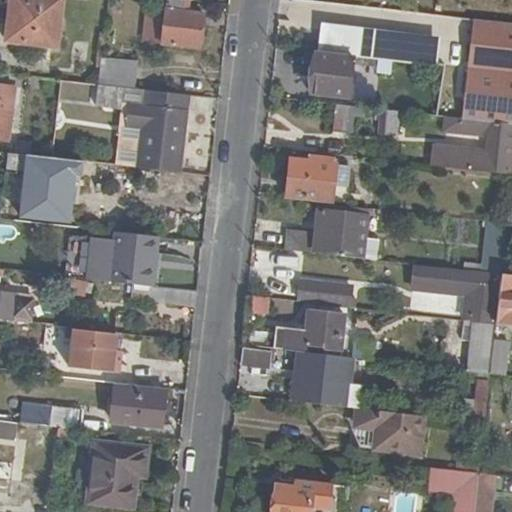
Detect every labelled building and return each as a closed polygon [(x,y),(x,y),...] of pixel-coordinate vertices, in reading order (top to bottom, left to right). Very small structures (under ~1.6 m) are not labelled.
[(169,0),(167,28),(206,35),(207,15),(187,12),(182,12),(182,0),(169,0)] [(13,5),(7,42),(60,50),(66,11),(31,5),(13,5)] [(478,73),(511,77),(511,26),(478,23),(472,70),(478,71),(478,73)] [(205,38),(166,37),(165,46),(204,50),(205,38)] [(317,70),(313,97),(351,101),(356,70),(317,70)] [(0,86),(0,151),(8,153),(16,89),(0,86)] [(467,86),(462,119),(492,123),(511,125),(511,102),(478,102),(478,88),(467,86)] [(146,90),(130,88),(128,105),(144,107),(146,90)] [(144,107),(128,105),(126,127),(142,130),(138,168),(181,174),(190,96),(146,90),(144,107)] [(331,131),(353,133),(356,107),(333,104),(331,131)] [(396,136),(397,111),(382,110),(382,135),(396,136)] [(487,172),(511,174),(511,125),(492,123),(491,130),(487,172)] [(16,142),(15,153),(30,155),(31,144),(16,142)] [(437,148),(434,166),(478,171),(479,165),(475,165),(476,152),(437,148)] [(15,153),(10,153),(9,165),(27,167),(25,179),(17,178),(12,219),(40,222),(44,194),(62,196),(64,171),(46,169),(48,157),(30,155),(15,153)] [(336,164),(291,160),(288,197),(332,201),(336,164)] [(289,231),(287,250),(362,259),(379,261),(381,241),(364,239),(368,209),(332,205),(331,213),(321,212),(318,235),(289,231)] [(508,225),(493,223),(487,273),(498,274),(502,274),(505,252),(508,225)] [(137,285),(152,286),(153,286),(158,236),(116,232),(110,282),(137,285)] [(69,239),(68,273),(82,273),(83,239),(69,239)] [(482,323),(492,324),(498,274),(487,273),(416,265),(412,288),(467,295),(464,321),(467,321),(474,322),(482,323)] [(497,325),(511,326),(511,275),(502,274),(497,325)] [(302,283),(300,303),(350,308),(351,289),(302,283)] [(152,286),(137,285),(135,300),(150,301),(197,306),(198,291),(153,286),(152,286)] [(0,316),(33,320),(36,298),(31,298),(31,296),(0,292),(0,316)] [(266,315),(266,297),(249,297),(248,314),(266,315)] [(282,329),(279,351),(304,354),(330,357),(347,358),(352,315),(329,312),(329,314),(310,312),(308,332),(282,329)] [(482,323),(474,322),(469,372),(476,372),(491,374),(491,372),(495,337),(497,325),(492,324),(482,323)] [(116,350),(118,333),(69,327),(68,338),(75,338),(72,367),(113,371),(116,350)] [(61,355),(63,329),(48,328),(46,354),(61,355)] [(510,338),(495,337),(491,372),(506,373),(510,338)] [(122,350),(116,350),(113,371),(120,371),(122,350)] [(270,352),(245,350),(243,365),(268,367),(270,352)] [(330,357),(304,354),(302,375),(295,374),(292,402),(347,408),(349,387),(343,387),(347,358),(330,357)] [(483,449),(480,474),(495,476),(499,476),(501,453),(487,451),(491,426),(501,427),(502,409),(506,409),(510,376),(491,374),(490,382),(485,424),(483,449)] [(465,422),(485,424),(490,382),(478,381),(476,401),(466,401),(465,422)] [(145,388),(145,386),(116,383),(113,421),(163,426),(166,390),(145,388)] [(25,405),(23,423),(57,427),(59,427),(69,429),(85,430),(87,412),(54,408),(25,405)] [(420,454),(425,417),(357,409),(356,427),(363,429),(360,448),(420,454)] [(0,438),(14,439),(15,421),(0,420),(0,438)] [(504,427),(501,427),(491,426),(487,451),(501,453),(504,427)] [(69,429),(59,427),(58,437),(68,438),(69,429)] [(17,446),(0,444),(0,492),(12,494),(17,446)] [(143,450),(95,444),(89,501),(130,506),(132,482),(140,483),(143,450)] [(475,511),(480,474),(433,469),(430,491),(455,494),(453,511),(475,511)] [(475,511),(490,511),(495,476),(480,474),(475,511)] [(331,511),(332,499),(333,486),(278,480),(274,511),(312,511),(321,511),(331,511)] [(344,487),(333,486),(332,499),(343,499),(344,487)]
